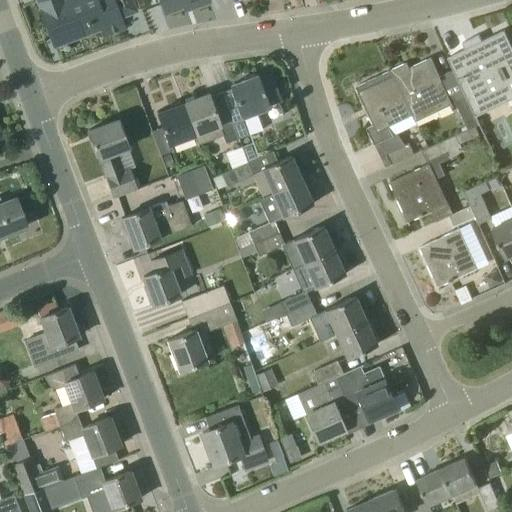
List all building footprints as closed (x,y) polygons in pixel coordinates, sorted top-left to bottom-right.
[(125,28),(121,19),(138,12),(133,0),(63,0),(62,0),(36,0),(50,36),(57,34),(61,44),(101,29),(104,36),(125,28)] [(160,0),(165,13),(192,2),(194,7),(209,1),(208,0),(160,0)] [(448,57),(463,89),(476,117),(477,116),(477,115),(508,100),(506,97),(511,94),(507,86),(511,83),(511,52),(502,32),(483,41),(479,35),(463,43),(463,44),(467,42),(469,48),(448,57)] [(392,70),(414,115),(417,121),(456,102),(468,129),(469,129),(475,126),(480,124),(476,117),(463,89),(449,96),(431,58),(410,68),(407,63),(392,70)] [(395,135),(390,125),(414,115),(392,70),(357,87),(375,125),(368,128),(376,144),(395,135)] [(220,93),(238,139),(262,130),(256,112),(269,107),(268,104),(280,100),(271,74),(258,79),(257,76),(231,86),(232,88),(220,93)] [(226,144),(238,139),(220,93),(209,97),(208,94),(183,104),(195,136),(198,144),(222,135),(226,144)] [(170,146),(195,136),(183,104),(157,113),(163,127),(151,131),(158,150),(160,155),(172,151),(170,146)] [(135,166),(128,148),(129,148),(118,120),(88,131),(114,198),(138,189),(130,168),(135,166)] [(479,135),(475,126),(469,129),(468,129),(456,135),(422,151),(427,161),(428,161),(448,151),(451,156),(464,150),(461,144),(479,135)] [(241,147),(248,161),(258,157),(252,142),(241,147)] [(393,164),(415,154),(410,143),(388,153),(393,164)] [(162,157),(166,167),(174,164),(170,153),(162,157)] [(263,198),(302,180),(291,156),(260,170),(261,173),(253,177),(263,198)] [(227,187),(252,175),(246,162),(239,166),(237,167),(236,167),(213,177),(217,185),(225,182),(227,187)] [(449,216),(454,214),(453,213),(449,204),(437,178),(430,163),(430,164),(390,182),(409,222),(410,225),(411,225),(410,221),(432,211),(436,221),(449,216)] [(279,232),(274,222),(313,204),(302,180),(263,198),(258,200),(268,222),(248,231),(253,243),(279,232)] [(471,206),(476,217),(479,224),(492,218),(481,194),(490,190),(487,182),(465,191),(471,205),(471,206)] [(0,236),(27,226),(16,198),(0,204),(0,236)] [(190,227),(182,203),(181,200),(167,205),(166,201),(149,207),(149,208),(121,218),(133,248),(161,238),(161,237),(190,227)] [(476,217),(471,206),(471,205),(453,213),(454,214),(449,216),(454,227),(476,217)] [(224,220),(220,209),(204,214),(208,226),(224,220)] [(507,258),(511,256),(511,219),(494,228),(507,258)] [(440,286),(479,268),(489,263),(471,223),(461,228),(420,247),(440,290),(441,290),(440,286)] [(303,264),(334,250),(323,226),(292,240),(303,264)] [(253,243),(248,231),(234,238),(237,243),(240,249),(253,243)] [(279,232),(253,243),(256,251),(259,256),(285,244),(279,232)] [(180,250),(169,254),(151,261),(155,272),(143,277),(154,305),(179,296),(173,280),(189,274),(180,250)] [(306,291),(314,287),(314,288),(345,274),(334,250),(303,264),(310,278),(301,282),(305,290),(306,291)] [(491,288),(503,283),(498,270),(485,276),(491,288)] [(187,318),(229,302),(223,286),(205,293),(181,301),(187,318)] [(305,291),(306,291),(305,290),(280,302),(280,304),(271,308),(275,318),(276,319),(278,318),(311,303),(305,291)] [(335,334),(365,320),(355,296),(324,309),(335,334)] [(216,329),(216,328),(223,325),(231,347),(244,343),(229,302),(187,318),(192,331),(167,340),(179,372),(207,362),(198,336),(216,329)] [(311,303),(278,318),(284,332),(292,329),(291,326),(316,315),(311,303)] [(46,333),(23,341),(34,367),(56,358),(52,347),(79,336),(68,307),(40,317),(46,333)] [(0,312),(0,331),(18,325),(12,308),(0,312)] [(365,320),(335,334),(346,358),(377,345),(365,320)] [(256,367),(277,359),(262,325),(242,334),(256,367)] [(317,385),(335,376),(343,373),(337,360),(311,372),(317,385)] [(92,371),(80,376),(75,364),(45,376),(45,378),(46,380),(46,382),(48,384),(49,385),(51,386),(53,387),(55,388),(57,388),(59,388),(61,387),(62,386),(64,385),(71,404),(54,410),(54,412),(39,417),(44,431),(59,426),(78,419),(75,409),(103,399),(92,371)] [(250,388),(258,386),(251,365),(243,367),(250,388)] [(369,386),(363,373),(360,365),(343,373),(335,376),(349,408),(361,403),(368,420),(395,408),(383,380),(369,386)] [(0,391),(6,389),(11,379),(8,371),(0,367),(0,391)] [(261,386),(275,380),(271,369),(256,375),(261,386)] [(338,413),(349,408),(335,376),(317,385),(296,394),(305,415),(317,442),(345,430),(338,413)] [(0,432),(5,445),(23,439),(13,415),(0,420),(0,432)] [(78,419),(59,426),(65,442),(84,435),(92,455),(120,445),(109,417),(81,427),(78,419)] [(258,436),(250,439),(239,443),(230,421),(202,433),(214,465),(239,455),(245,470),(267,461),(258,436)] [(274,459),(283,455),(276,440),(268,443),(274,459)] [(296,445),(284,450),(289,462),(301,458),(296,445)] [(12,464),(23,495),(43,487),(63,479),(58,465),(43,470),(40,464),(35,466),(32,457),(12,464)] [(442,468),(453,494),(477,484),(466,458),(442,468)] [(484,467),(489,479),(503,473),(498,461),(484,467)] [(140,499),(130,471),(102,481),(97,468),(73,477),(81,498),(86,496),(91,511),(113,511),(115,511),(113,509),(140,499)] [(432,511),(429,504),(453,494),(442,468),(418,479),(428,502),(417,507),(418,511),(432,511)] [(501,506),(491,482),(479,487),(489,511),(501,506)] [(51,510),(43,487),(23,495),(29,511),(44,511),(48,511),(51,510)] [(418,511),(417,507),(406,511),(396,489),(371,499),(376,511),(418,511)] [(20,511),(20,510),(14,494),(0,499),(0,497),(0,511),(20,511)] [(376,511),(371,499),(348,510),(348,511),(376,511)]
